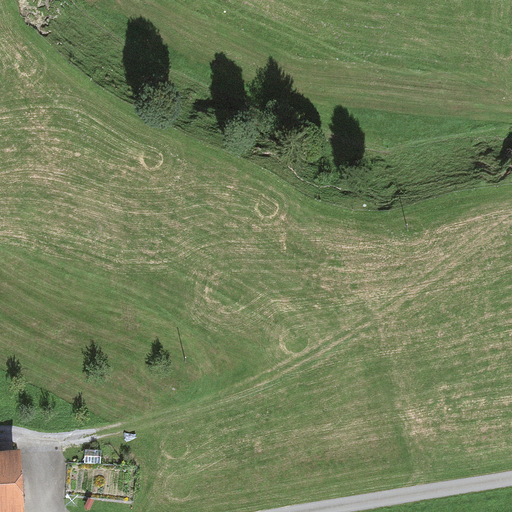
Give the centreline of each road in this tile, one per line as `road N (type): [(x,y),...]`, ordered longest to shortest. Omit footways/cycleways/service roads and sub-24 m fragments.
road 1 (track): [(511,219),(415,292),(248,384),(62,444),(45,469),(53,511)]
road 2 (unclassified): [(511,477),(292,511)]
